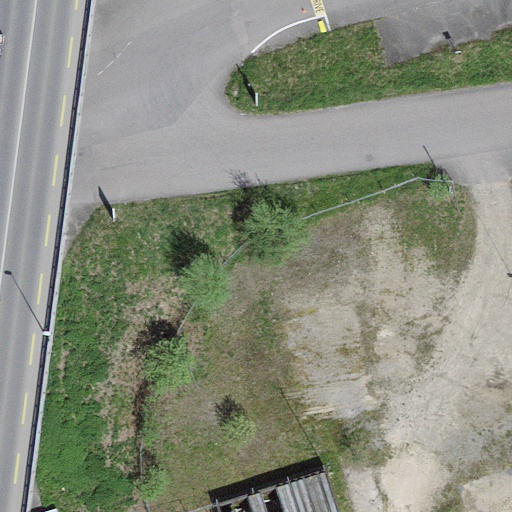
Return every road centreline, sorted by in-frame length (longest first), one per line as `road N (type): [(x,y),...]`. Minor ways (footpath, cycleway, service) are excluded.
road 1 (unclassified): [(0,177),(511,122)]
road 2 (primary): [(0,295),(37,0)]
